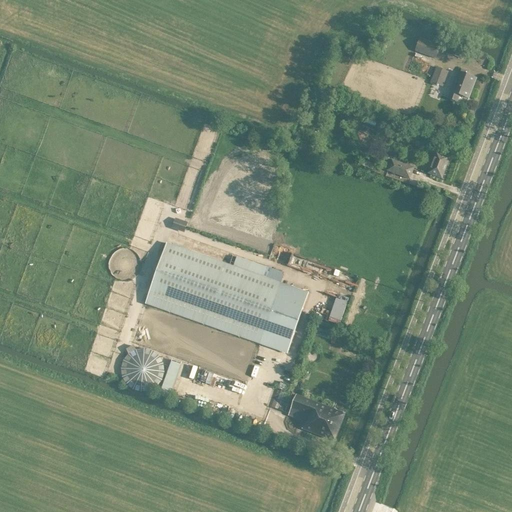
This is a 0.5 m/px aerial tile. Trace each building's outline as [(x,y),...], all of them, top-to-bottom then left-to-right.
[(434,56),(439,43),(420,35),(415,48),(434,56)] [(461,57),(464,49),(449,43),(446,51),(461,57)] [(447,69),(436,65),(430,80),(442,84),(447,69)] [(457,70),(450,89),(448,95),(456,99),(459,92),(468,96),(475,77),(457,70)] [(361,120),(373,125),(376,119),(364,114),(361,120)] [(470,118),(462,124),(467,130),(475,124),(470,118)] [(449,155),(435,150),(427,171),(441,176),(449,155)] [(387,169),(394,172),(409,177),(413,166),(391,157),(387,169)] [(160,211),(157,225),(163,226),(165,213),(160,211)] [(166,241),(146,298),(288,348),(308,290),(261,274),(265,265),(193,240),(189,249),(166,241)] [(269,242),(269,253),(283,253),(283,242),(269,242)] [(317,307),(328,312),(331,305),(320,301),(317,307)] [(319,320),(317,327),(328,330),(330,324),(319,320)] [(375,347),(376,341),(367,339),(366,345),(375,347)] [(122,358),(119,366),(120,375),(124,382),(131,388),(139,390),(148,389),(155,385),(161,378),(163,370),(162,362),(158,354),(151,349),(143,346),(135,347),(127,351),(122,358)] [(180,361),(171,358),(158,393),(167,396),(180,361)] [(278,386),(274,405),(285,407),(288,388),(278,386)] [(273,403),(276,394),(272,392),(268,401),(273,403)] [(295,393),(288,412),(305,418),(301,427),(334,439),(344,412),(295,393)] [(236,404),(232,414),(236,416),(241,406),(236,404)]
